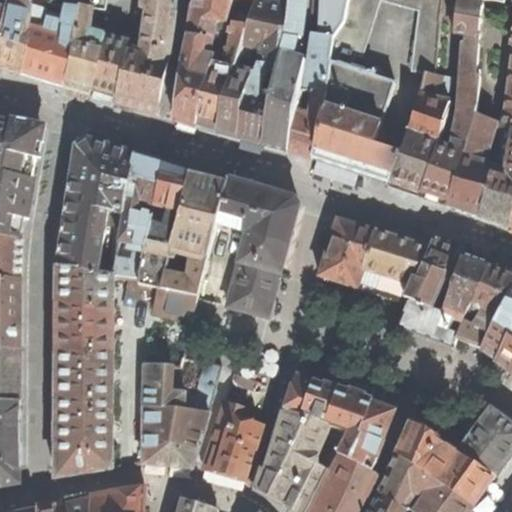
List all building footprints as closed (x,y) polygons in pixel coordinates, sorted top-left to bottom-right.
[(33,0),(20,0),(20,5),(7,2),(0,42),(0,69),(10,72),(22,76),(33,3),(33,0)] [(33,0),(33,3),(49,6),(68,8),(79,10),(79,8),(92,10),(105,11),(106,0),(33,0)] [(142,0),(142,9),(177,12),(177,0),(142,0)] [(193,0),(185,64),(176,122),(189,126),(199,129),(217,65),(219,46),(233,0),(193,0)] [(287,0),(286,7),(284,35),(296,36),(301,36),(304,0),(287,0)] [(300,157),(313,160),(323,112),(324,111),(332,65),(334,39),(344,25),(344,22),(349,0),(324,0),(322,31),(321,31),(319,36),(312,35),(308,63),(303,93),(315,96),(314,101),(309,100),(305,116),(299,114),(289,153),(300,157)] [(412,70),(436,76),(443,0),(349,0),(344,22),(344,25),(334,39),(332,65),(352,69),(356,55),(363,58),(382,1),(419,12),(412,70)] [(264,147),(274,99),(284,35),(286,7),(260,2),(251,29),(246,48),(265,53),(257,74),(239,68),(221,136),(230,138),(251,144),(264,147)] [(48,84),(64,89),(75,39),(79,10),(68,8),(67,27),(47,21),(49,13),(49,11),(49,6),(33,3),(22,76),(31,79),(48,84)] [(483,7),(459,4),(455,36),(479,39),(483,7)] [(81,93),(91,97),(104,37),(105,36),(90,32),(92,10),(79,8),(79,10),(75,39),(64,89),(81,93)] [(171,43),(177,12),(142,9),(141,22),(136,45),(104,37),(91,97),(114,103),(142,111),(152,114),(155,114),(157,112),(169,59),(171,43)] [(210,133),(221,136),(239,68),(242,58),(244,59),(246,48),(251,29),(235,25),(226,67),(217,65),(199,129),(210,133)] [(296,36),(284,35),(274,99),(264,147),(277,150),(289,153),(299,114),(297,113),(301,93),(303,93),(308,63),(294,58),(296,36)] [(436,204),(447,208),(475,117),(477,110),(479,81),(475,80),(478,45),(464,44),(459,111),(450,150),(439,145),(420,198),(436,204)] [(511,60),(504,119),(493,166),(487,189),(480,219),(493,223),(510,229),(511,221),(511,60)] [(352,69),(332,65),(324,111),(323,112),(313,160),(332,166),(359,175),(390,185),(401,156),(376,148),(396,85),(352,69)] [(401,192),(420,198),(439,145),(446,120),(449,103),(451,79),(436,76),(435,78),(425,76),(418,113),(416,114),(401,156),(390,185),(389,188),(401,192)] [(498,124),(475,117),(447,208),(458,211),(480,219),(487,189),(493,166),(487,164),(498,124)] [(0,119),(0,238),(21,241),(42,129),(13,124),(14,122),(0,119)] [(68,208),(59,269),(99,275),(107,223),(123,225),(127,200),(135,156),(111,148),(88,141),(77,148),(68,208)] [(150,160),(135,156),(127,200),(123,225),(120,242),(136,245),(132,264),(116,262),(114,277),(128,278),(139,279),(148,243),(164,164),(150,160)] [(178,168),(164,164),(148,243),(171,249),(191,172),(178,168)] [(140,286),(198,298),(217,225),(229,181),(210,177),(191,172),(171,249),(148,243),(139,279),(140,286)] [(255,188),(229,181),(217,225),(248,234),(228,308),(268,319),(275,295),(280,275),(281,275),(290,245),(301,202),(286,198),(255,188)] [(338,221),(320,278),(340,284),(357,290),(374,232),(356,226),(338,221)] [(401,241),(374,232),(357,290),(383,298),(407,305),(409,301),(428,249),(401,241)] [(23,241),(21,241),(0,238),(0,279),(21,281),(23,261),(23,241)] [(120,242),(116,262),(132,264),(136,245),(120,242)] [(430,244),(428,249),(409,301),(432,310),(453,252),(441,248),(430,244)] [(456,348),(458,341),(464,323),(467,317),(470,311),(472,312),(492,266),(479,261),(465,255),(444,314),(432,310),(409,301),(407,305),(409,305),(400,327),(414,333),(456,348)] [(474,347),(481,350),(496,322),(511,293),(511,273),(507,271),(492,266),(472,312),(470,311),(467,317),(480,323),(477,329),(464,323),(458,341),(474,347)] [(59,286),(59,305),(113,305),(114,277),(99,275),(59,269),(59,286)] [(193,323),(198,298),(140,286),(139,279),(128,278),(124,306),(136,308),(137,299),(158,303),(155,315),(193,323)] [(0,350),(21,351),(21,315),(21,281),(0,279),(0,350)] [(511,371),(511,293),(496,322),(481,350),(511,371)] [(59,327),(58,353),(113,353),(113,305),(59,305),(59,327)] [(21,375),(21,351),(0,350),(0,401),(21,401),(21,375)] [(58,373),(58,401),(113,401),(113,353),(58,353),(58,373)] [(145,407),(145,465),(167,467),(192,469),(210,415),(208,414),(221,370),(213,368),(206,367),(196,399),(185,397),(185,396),(167,394),(169,368),(146,367),(145,407)] [(295,380),(284,413),(329,429),(348,434),(337,458),(370,473),(391,413),(340,396),(295,380)] [(20,439),(21,401),(0,401),(0,488),(21,485),(20,439)] [(58,434),(58,479),(113,470),(113,401),(58,401),(58,434)] [(256,452),(264,427),(248,422),(251,412),(225,403),(204,466),(215,469),(248,478),(256,452)] [(511,427),(492,412),(462,455),(496,477),(511,455),(511,427)] [(275,443),(261,487),(276,496),(288,503),(316,463),(329,429),(284,413),(275,443)] [(412,421),(398,456),(474,509),(489,487),(496,477),(462,455),(441,440),(412,421)] [(398,456),(382,492),(407,511),(409,511),(471,511),(474,509),(398,456)] [(376,476),(370,473),(337,458),(330,470),(309,511),(357,511),(361,504),(376,476)] [(298,510),(302,511),(309,511),(330,470),(316,463),(288,503),(298,510)] [(145,488),(92,498),(91,511),(143,511),(144,507),(145,488)] [(406,511),(407,511),(382,492),(381,493),(380,493),(370,511),(406,511)] [(77,501),(60,504),(60,511),(91,511),(92,498),(77,501)]
